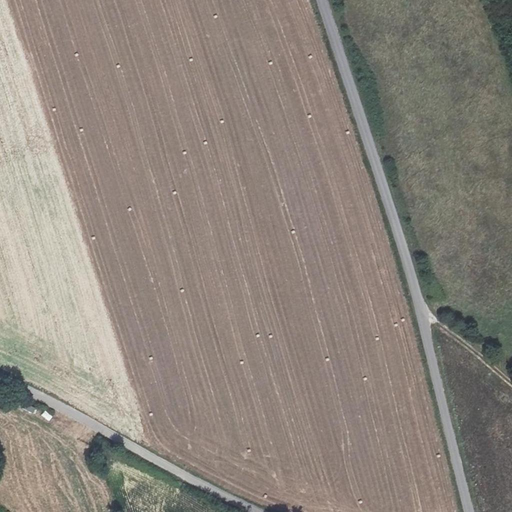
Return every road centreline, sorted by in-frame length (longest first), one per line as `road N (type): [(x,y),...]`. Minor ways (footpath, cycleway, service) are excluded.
road 1 (unclassified): [(467,511),(418,301),(325,0)]
road 2 (unclassified): [(257,511),(0,381)]
